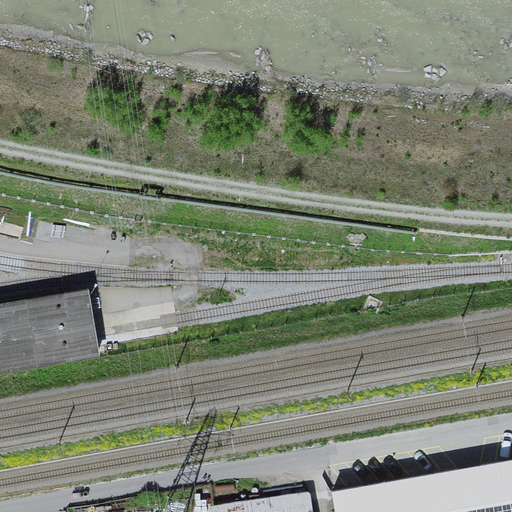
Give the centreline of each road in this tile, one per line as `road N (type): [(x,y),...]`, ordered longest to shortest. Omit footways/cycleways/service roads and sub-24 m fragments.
road 1 (unclassified): [(0,508),(511,419)]
road 2 (track): [(0,148),(269,196),(511,227)]
